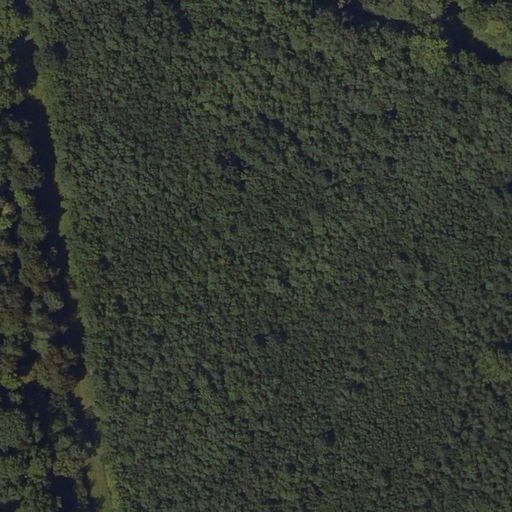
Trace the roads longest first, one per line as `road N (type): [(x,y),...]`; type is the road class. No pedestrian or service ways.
road 1 (track): [(35,0),(84,292),(136,511)]
road 2 (track): [(511,72),(298,0)]
